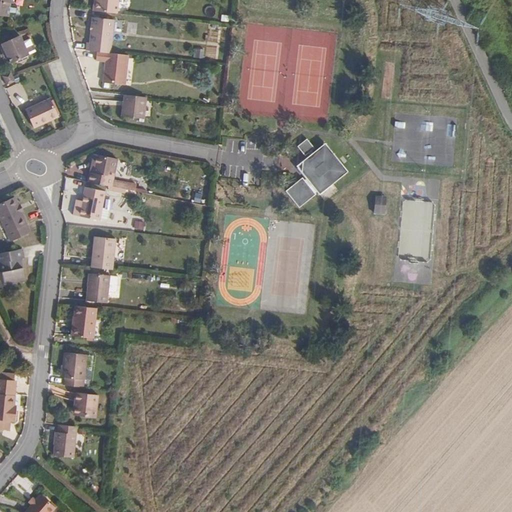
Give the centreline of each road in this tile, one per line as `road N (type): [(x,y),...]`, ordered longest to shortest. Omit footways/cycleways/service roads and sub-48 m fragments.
road 1 (residential): [(45,183),(56,222),(28,452),(0,484)]
road 2 (residential): [(96,129),(271,159)]
road 3 (residential): [(62,0),(59,36),(96,129)]
road 4 (residential): [(458,0),(511,115)]
